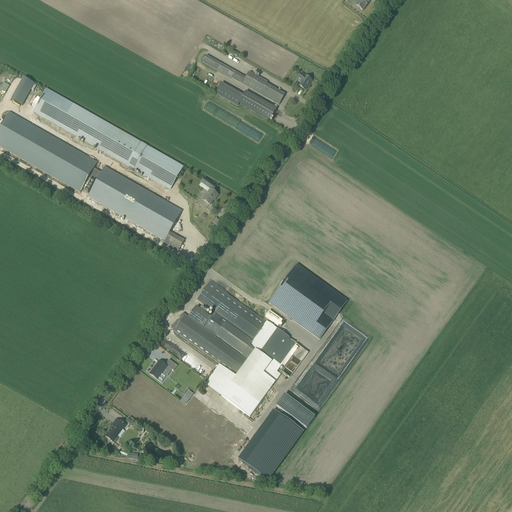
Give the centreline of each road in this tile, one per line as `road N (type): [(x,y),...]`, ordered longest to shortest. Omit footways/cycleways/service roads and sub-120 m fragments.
road 1 (unclassified): [(22,511),(395,0)]
road 2 (track): [(66,450),(323,500)]
